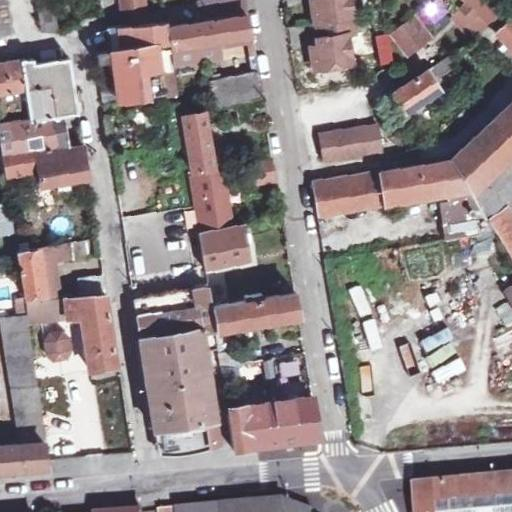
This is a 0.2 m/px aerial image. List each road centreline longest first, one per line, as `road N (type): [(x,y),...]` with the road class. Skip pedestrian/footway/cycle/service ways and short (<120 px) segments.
road 1 (residential): [(20,0),(25,32),(67,43),(147,485)]
road 2 (residential): [(259,0),(335,449),(358,473)]
road 3 (residential): [(147,485),(358,473)]
road 4 (residential): [(358,473),(511,456)]
road 5 (residential): [(0,501),(147,485)]
